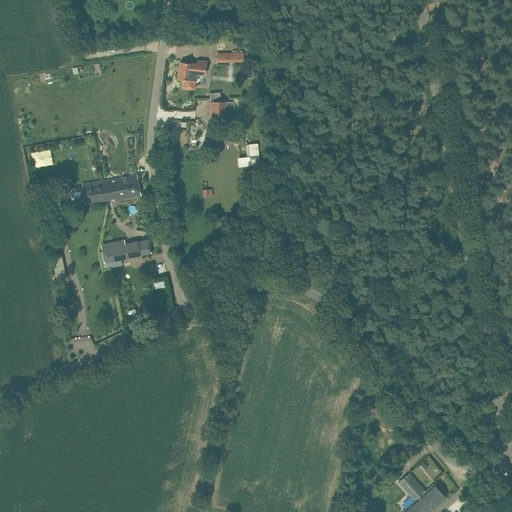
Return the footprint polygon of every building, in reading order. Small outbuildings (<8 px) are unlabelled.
[(189,13),(193,0),(186,0),(183,11),(189,13)] [(244,53),(217,53),(217,61),(244,61),(244,53)] [(197,64),(180,62),(179,79),(184,80),(184,86),(185,89),(192,89),(195,87),(195,81),(196,81),(197,74),(205,75),(207,62),(197,60),(197,64)] [(210,101),(210,123),(227,123),(227,110),(234,110),(234,102),(210,101)] [(243,132),(208,134),(209,145),(244,142),(243,132)] [(246,145),(248,166),(259,165),(258,144),(246,145)] [(137,175),(83,184),(86,203),(114,198),(114,200),(141,195),(137,175)] [(45,213),(38,215),(39,223),(47,222),(45,213)] [(149,240),(139,242),(139,243),(141,255),(150,253),(151,253),(149,241),(149,240)] [(126,245),(103,250),(103,251),(106,263),(128,258),(126,246),(126,245)] [(424,462),(417,468),(421,473),(428,466),(424,462)] [(425,491),(409,473),(398,482),(415,501),(402,511),(401,511),(428,511),(422,504),(427,500),(422,494),(425,491)] [(422,504),(428,511),(429,511),(446,498),(434,484),(425,491),(422,494),(427,500),(422,504)] [(371,501),(365,493),(350,503),(356,511),(371,501)]
